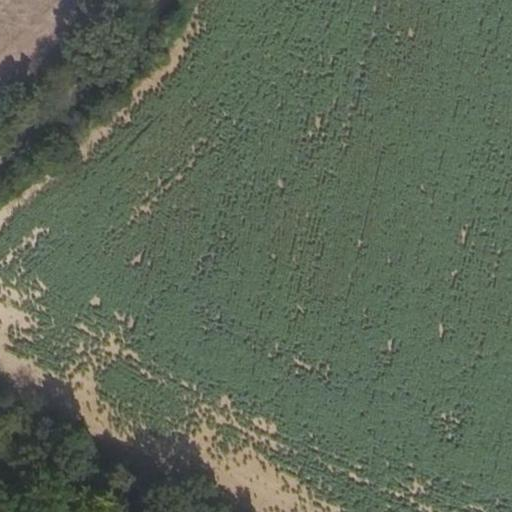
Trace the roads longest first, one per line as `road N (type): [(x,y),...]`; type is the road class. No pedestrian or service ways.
road 1 (track): [(169,0),(63,117),(0,165)]
road 2 (track): [(167,511),(0,445)]
